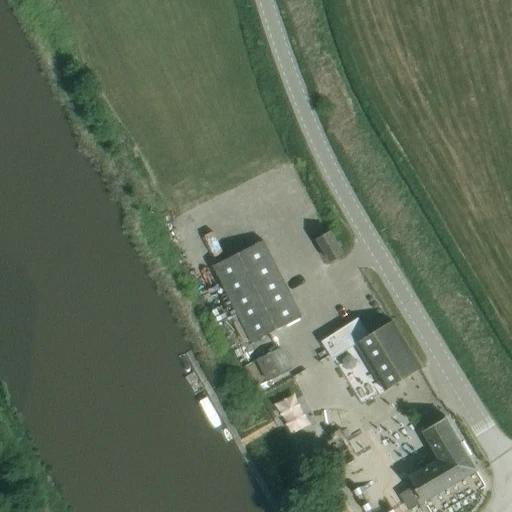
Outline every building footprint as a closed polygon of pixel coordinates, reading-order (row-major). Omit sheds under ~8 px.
[(184,238),(200,230),(196,222),(180,230),(184,238)] [(177,228),(167,232),(180,267),(191,264),(177,228)] [(315,240),(329,263),(342,255),(328,232),(315,240)] [(262,242),(244,251),(211,267),(250,343),(300,318),(262,242)] [(390,322),(367,336),(356,319),(319,342),(330,359),(354,344),(383,392),(420,369),(390,322)] [(278,349),(254,361),(266,383),(289,371),(278,349)] [(347,399),(362,395),(357,380),(343,385),(347,399)] [(432,462),(406,478),(408,480),(412,487),(421,503),(476,471),(445,418),(428,428),(421,432),(439,461),(434,464),(432,462)]
